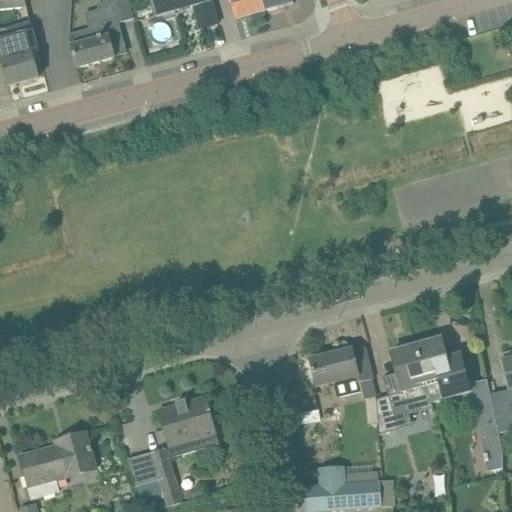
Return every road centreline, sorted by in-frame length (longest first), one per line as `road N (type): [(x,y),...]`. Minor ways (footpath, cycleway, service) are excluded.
road 1 (unclassified): [(0,133),(342,40)]
road 2 (unclassified): [(0,397),(268,321)]
road 3 (unclassified): [(268,321),(511,254)]
road 4 (unclassified): [(289,511),(268,321)]
road 5 (unclassified): [(342,40),(472,0)]
